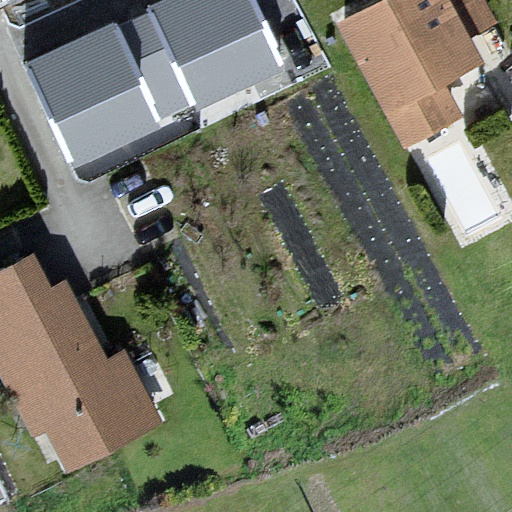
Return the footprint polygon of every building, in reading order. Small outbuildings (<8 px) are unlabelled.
[(115,0),(18,0),(36,37),(116,0),(115,0)] [(479,0),(381,0),(336,22),(403,150),(461,125),(444,87),(485,64),(474,34),(495,26),(479,0)] [(175,49),(221,152),(303,115),(256,12),(175,49)] [(56,102),(105,208),(185,172),(136,65),(56,102)] [(37,255),(0,270),(0,398),(22,438),(48,427),(68,473),(166,431),(129,358),(109,366),(70,286),(54,291),(37,255)]
